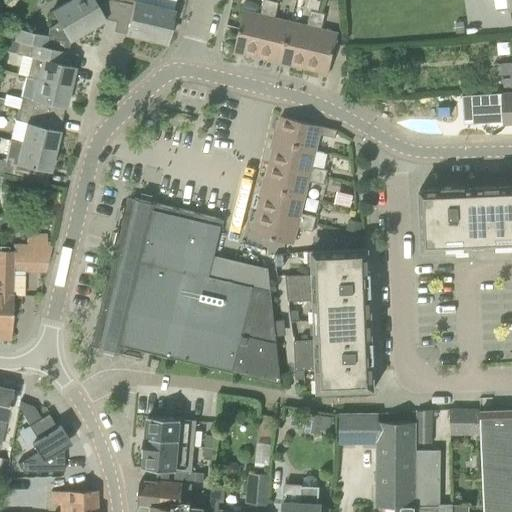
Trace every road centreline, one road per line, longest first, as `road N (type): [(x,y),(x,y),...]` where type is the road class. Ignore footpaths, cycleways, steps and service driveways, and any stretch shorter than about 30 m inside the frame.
road 1 (unclassified): [(44,361),(94,142),(163,75),(188,69)]
road 2 (residential): [(511,384),(447,386),(419,378),(406,356),(396,145)]
road 3 (tertiary): [(116,511),(99,438),(44,361)]
road 4 (unclassified): [(396,145),(335,111),(266,89)]
road 5 (residential): [(234,214),(266,89)]
